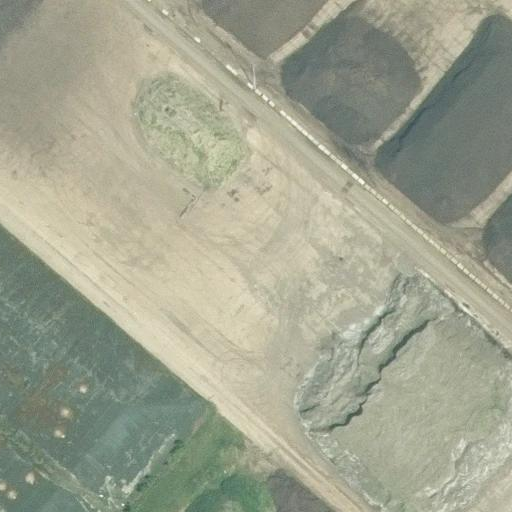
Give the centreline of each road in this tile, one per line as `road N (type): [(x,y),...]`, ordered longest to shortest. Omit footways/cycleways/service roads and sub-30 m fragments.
road 1 (unknown): [(135,0),(511,329)]
road 2 (unknown): [(361,511),(0,197)]
